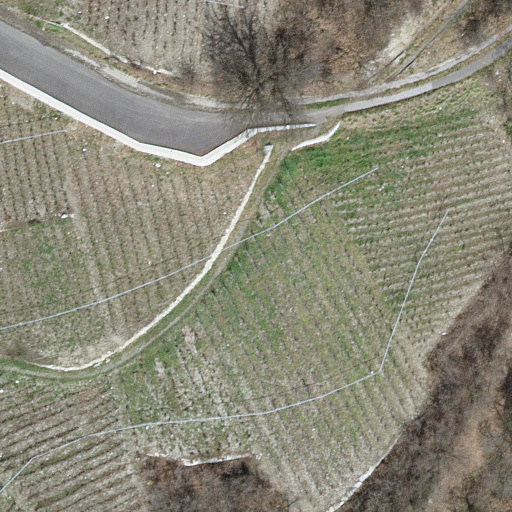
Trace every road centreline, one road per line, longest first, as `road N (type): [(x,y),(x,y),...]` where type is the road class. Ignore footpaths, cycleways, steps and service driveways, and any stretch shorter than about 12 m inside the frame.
road 1 (track): [(511,54),(447,88),(335,116),(190,105),(0,6)]
road 2 (track): [(388,103),(480,0)]
